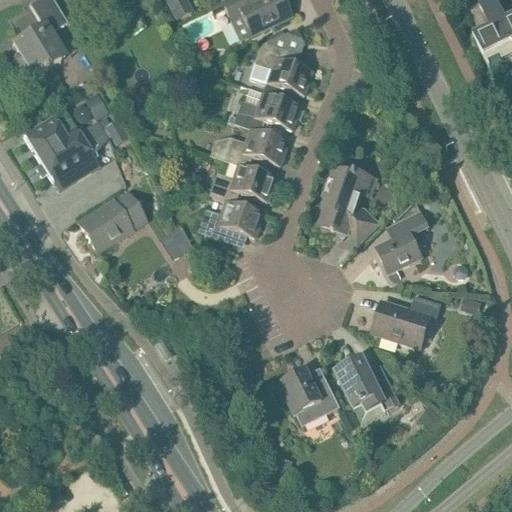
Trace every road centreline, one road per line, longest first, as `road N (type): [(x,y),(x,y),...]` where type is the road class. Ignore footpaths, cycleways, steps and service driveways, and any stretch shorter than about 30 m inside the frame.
road 1 (primary): [(192,511),(0,207)]
road 2 (residential): [(294,292),(282,252),(345,64),(320,0)]
road 3 (residential): [(511,242),(393,0)]
road 4 (residential): [(511,413),(401,511)]
